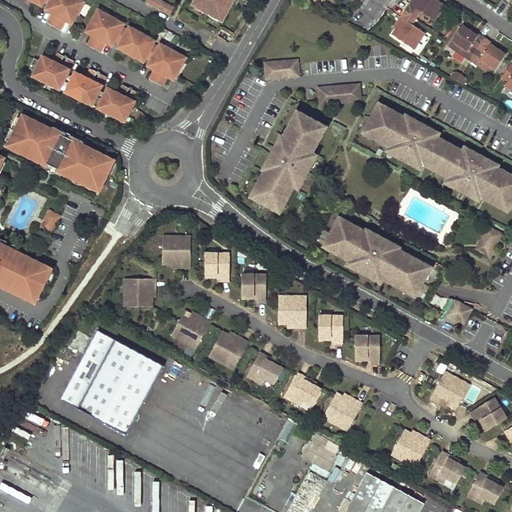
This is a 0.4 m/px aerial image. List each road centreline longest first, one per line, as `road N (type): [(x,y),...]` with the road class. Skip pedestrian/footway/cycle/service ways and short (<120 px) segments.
road 1 (residential): [(511,377),(233,220)]
road 2 (residential): [(141,153),(13,86),(8,60),(15,36),(0,11)]
road 3 (residential): [(203,110),(270,0)]
